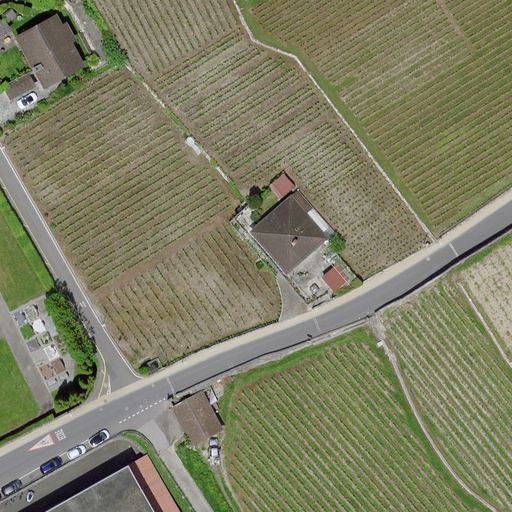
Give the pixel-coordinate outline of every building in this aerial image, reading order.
[(13,8),(4,14),(6,17),(9,21),(18,16),(13,8)] [(63,27),(57,15),(18,36),(44,83),(47,89),(87,68),(73,42),(77,40),(68,24),(63,27)] [(6,17),(0,21),(0,39),(15,30),(9,21),(6,17)] [(37,86),(30,72),(5,89),(11,98),(37,86)] [(291,198),(251,232),(284,271),(325,237),(291,198)] [(218,426),(197,389),(165,407),(185,444),(218,426)] [(150,511),(128,471),(54,511),(150,511)]
